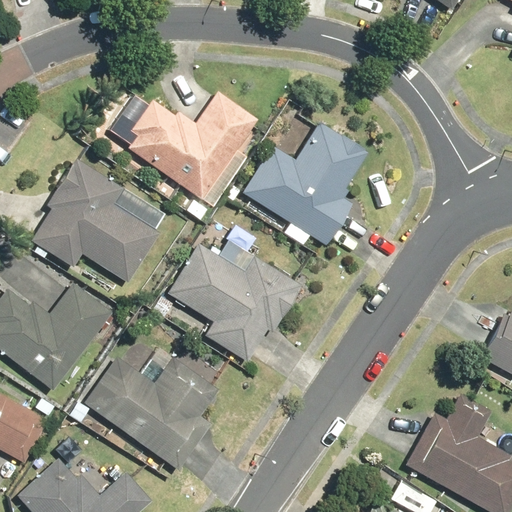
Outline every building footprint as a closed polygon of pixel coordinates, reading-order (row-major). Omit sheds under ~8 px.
[(432,0),(446,8),(450,0),(432,0)] [(511,0),(501,0),(507,4),(505,7),(511,10),(511,42),(507,52),(511,54),(511,0)] [(168,117),(145,101),(125,131),(131,135),(123,148),(196,197),(247,119),(209,94),(190,123),(172,111),(168,117)] [(286,159),(263,147),(235,191),(284,223),(278,232),(295,242),(301,233),(317,243),(342,204),(330,197),(360,151),(311,120),(286,159)] [(67,160),(39,206),(43,207),(24,239),(66,264),(74,250),(120,279),(159,216),(67,160)] [(189,246),(160,292),(206,322),(198,334),(241,362),(290,284),(220,240),(209,258),(189,246)] [(17,305),(0,292),(0,355),(46,388),(102,311),(66,285),(44,315),(22,299),(17,305)] [(501,305),(474,356),(511,375),(511,307),(510,311),(501,305)] [(183,409),(200,384),(164,359),(146,383),(108,356),(75,403),(170,468),(201,422),(183,409)] [(0,392),(0,451),(16,461),(41,418),(0,392)] [(429,413),(401,463),(488,511),(497,511),(511,487),(511,458),(469,435),(480,417),(449,399),(438,418),(429,413)] [(129,511),(143,499),(116,472),(91,496),(72,477),(68,480),(47,459),(9,498),(23,511),(129,511)] [(166,495),(144,471),(133,482),(154,506),(166,495)] [(414,511),(424,496),(393,479),(383,495),(405,507),(412,511),(414,511)] [(390,511),(369,500),(361,511),(390,511)]
